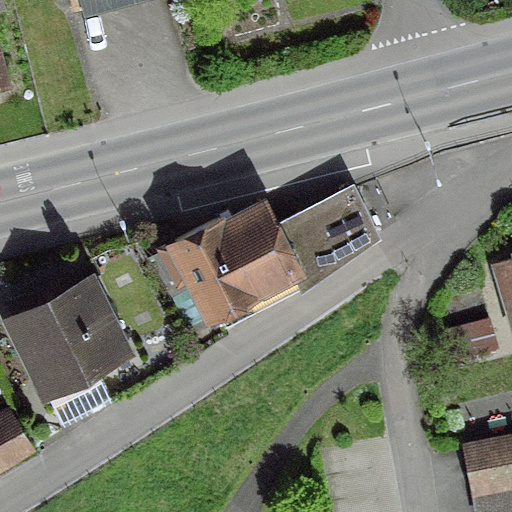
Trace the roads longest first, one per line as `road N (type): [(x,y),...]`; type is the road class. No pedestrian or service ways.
road 1 (residential): [(511,144),(426,232),(0,500)]
road 2 (secondary): [(0,201),(469,81)]
